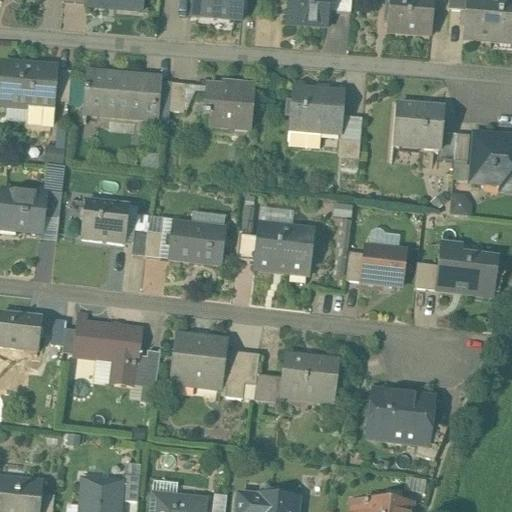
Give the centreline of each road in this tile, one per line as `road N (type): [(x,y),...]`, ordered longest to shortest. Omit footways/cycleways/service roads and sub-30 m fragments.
road 1 (residential): [(0,34),(443,69),(501,98)]
road 2 (residential): [(434,361),(367,328),(0,286)]
